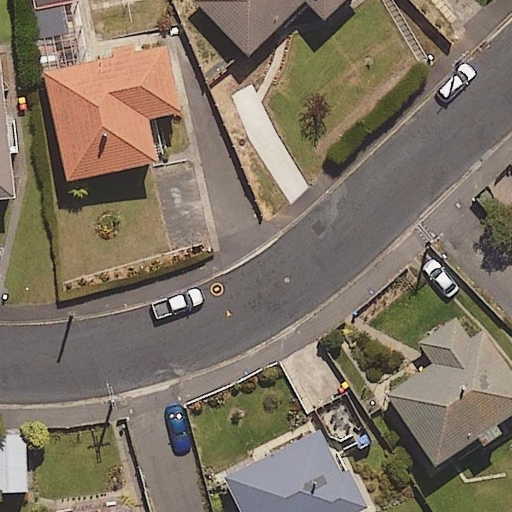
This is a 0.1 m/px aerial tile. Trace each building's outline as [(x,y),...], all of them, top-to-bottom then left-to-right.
[(39,0),(43,33),(68,31),(65,2),(78,1),(77,0),(39,0)] [(347,0),(196,0),(249,56),(307,2),(325,21),(347,0)] [(182,113),(169,49),(48,74),(69,181),(158,164),(149,119),(182,113)] [(0,200),(16,199),(1,56),(0,55),(0,200)] [(442,467),(480,442),(485,450),(504,437),(499,429),(511,420),(511,367),(487,330),(470,341),(464,331),(427,356),(434,366),(393,393),(442,467)] [(350,399),(326,414),(346,445),(370,429),(350,399)] [(364,511),(367,511),(323,424),(225,474),(243,511),(364,511)] [(0,493),(29,492),(25,433),(0,434),(0,493)]
